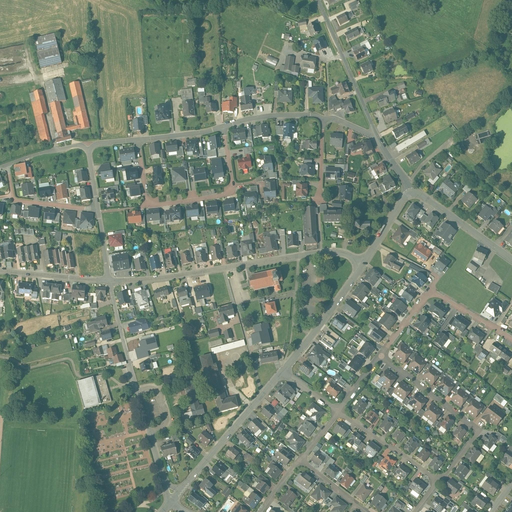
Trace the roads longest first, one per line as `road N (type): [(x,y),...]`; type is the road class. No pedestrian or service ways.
road 1 (residential): [(108,283),(316,252),(364,261)]
road 2 (residential): [(137,140),(147,205),(173,203),(232,192),(223,127)]
road 3 (residential): [(381,356),(475,431),(439,481)]
road 4 (residential): [(281,372),(169,502)]
road 5 (residential): [(390,344),(430,291),(511,338)]
road 6 (unclassified): [(318,0),(377,138)]
road 7 (residential): [(364,261),(281,372)]
road 8 (residential): [(511,258),(422,192),(407,193)]
road 9 (residential): [(337,410),(439,481)]
